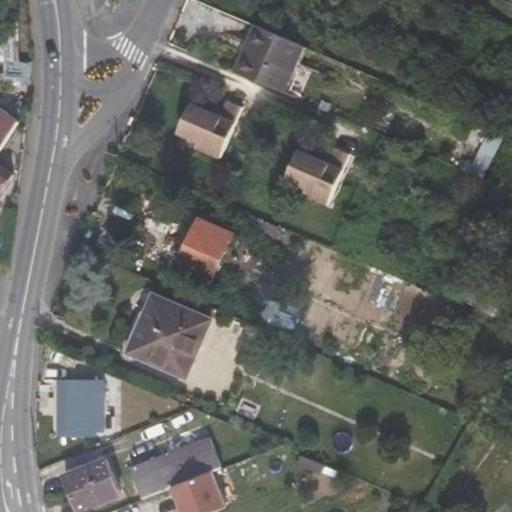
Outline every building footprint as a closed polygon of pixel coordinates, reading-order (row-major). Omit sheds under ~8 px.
[(241,80),(281,98),(294,67),(302,49),(257,28),(248,45),(255,48),(241,80)] [(304,72),(312,53),(302,49),(294,67),(304,72)] [(170,51),(162,70),(175,75),(183,59),(170,51)] [(0,96),(22,100),(22,79),(0,79),(0,96)] [(224,165),(248,113),(229,106),(222,125),(216,121),(217,118),(195,109),(182,139),(202,147),(198,153),(224,165)] [(0,172),(0,140),(13,119),(0,111),(0,189),(7,178),(0,172)] [(460,178),(474,185),(498,138),(485,131),(460,178)] [(317,206),(341,155),(323,148),(316,166),(308,163),(309,160),(287,150),(274,180),(296,188),(291,195),(317,206)] [(210,280),(230,237),(201,225),(182,267),(210,280)] [(152,299),(143,321),(152,328),(140,351),(129,347),(124,357),(178,381),(204,323),(152,299)] [(152,328),(143,321),(129,347),(140,351),(152,328)] [(85,435),(86,406),(55,406),(55,435),(85,435)] [(197,476),(201,474),(193,454),(187,441),(117,467),(130,501),(157,491),(197,476)] [(105,498),(91,460),(58,473),(72,511),(105,498)] [(210,511),(197,476),(157,491),(164,511),(210,511)]
